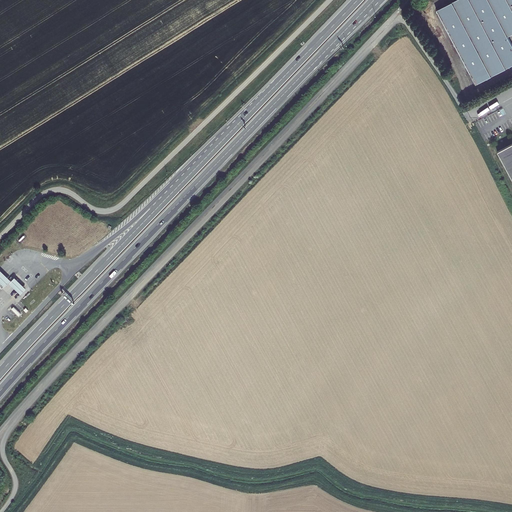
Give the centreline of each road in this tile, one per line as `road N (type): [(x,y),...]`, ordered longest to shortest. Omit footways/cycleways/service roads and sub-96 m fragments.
road 1 (trunk): [(0,391),(364,10)]
road 2 (trunk): [(272,88),(0,373)]
road 3 (trunk): [(272,88),(0,350)]
road 4 (trunk): [(357,0),(272,88)]
